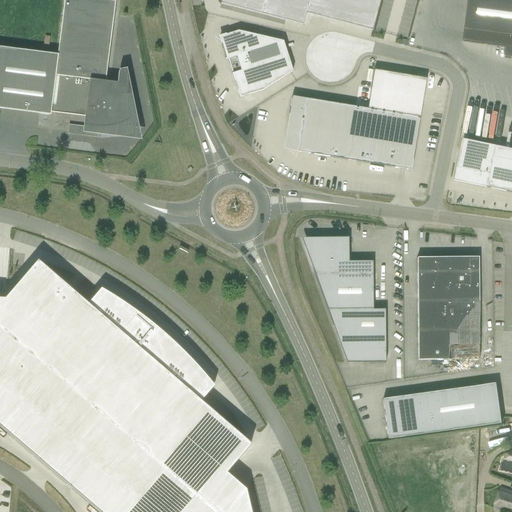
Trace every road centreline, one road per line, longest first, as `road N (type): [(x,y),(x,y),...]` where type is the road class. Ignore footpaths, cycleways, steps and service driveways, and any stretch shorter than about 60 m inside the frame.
road 1 (unclassified): [(314,511),(258,392),(218,345),(123,264),(0,213)]
road 2 (unknown): [(10,161),(22,125),(109,140),(148,127),(127,23)]
road 3 (unclassified): [(350,52),(371,47),(441,65),(457,84),(432,219)]
road 4 (secondary): [(367,511),(268,281)]
road 5 (unclassified): [(0,160),(62,168),(156,209)]
road 6 (secondary): [(207,140),(171,0)]
road 7 (unclassified): [(432,219),(309,201)]
